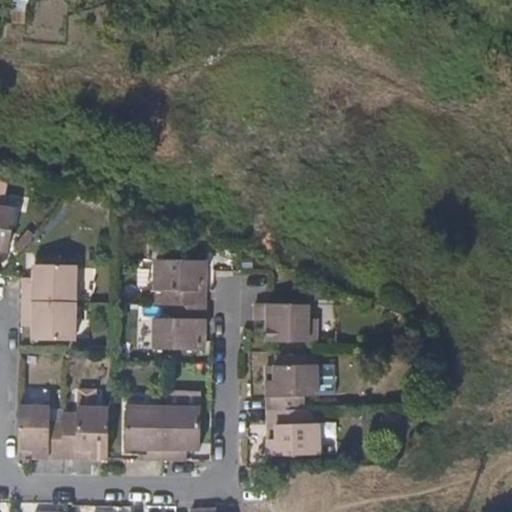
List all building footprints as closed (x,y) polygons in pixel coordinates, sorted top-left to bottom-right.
[(6,176),(0,175),(0,247),(8,249),(14,209),(0,206),(6,176)] [(163,287),(163,304),(171,304),(199,305),(199,277),(207,277),(207,260),(182,259),(156,259),(156,287),(163,287)] [(35,290),(23,289),(23,302),(76,303),(77,268),(35,267),(35,281),(35,290)] [(207,305),(207,277),(199,277),(199,305),(207,305)] [(35,281),(23,279),(23,289),(35,290),(35,281)] [(75,338),(76,303),(23,302),(23,317),(34,317),(34,326),(34,337),(75,338)] [(309,304),(256,302),(255,318),(266,318),(266,342),(316,343),(316,318),(309,318),(309,304)] [(199,305),(171,304),(171,316),(155,316),(155,347),(198,348),(198,332),(207,332),(207,305),(199,305)] [(34,317),(23,317),(23,326),(34,326),(34,317)] [(198,332),(198,348),(206,348),(207,332),(198,332)] [(266,383),(267,412),(276,411),(303,410),(303,399),(318,398),(317,366),(274,367),(275,383),(266,383)] [(266,367),(266,383),(275,383),(274,367),(266,367)] [(49,420),(49,405),(18,404),(17,448),(32,448),(32,456),(63,456),(63,449),(63,421),(49,420)] [(63,414),(64,406),(49,405),(49,420),(63,421),(63,414)] [(164,458),(164,405),(129,405),(129,448),(140,448),(150,448),(150,457),(164,458)] [(199,406),(164,405),(164,458),(178,458),(178,448),(186,448),(199,448),(199,406)] [(107,457),(108,407),(78,406),(78,414),(63,414),(63,421),(63,449),(90,448),(91,456),(107,457)] [(311,424),(310,410),(303,410),(276,411),(277,438),(267,438),(268,456),(320,455),(318,424),(311,424)] [(276,411),(267,412),(267,438),(277,438),(276,411)] [(32,448),(17,448),(17,455),(32,456),(32,448)] [(63,456),(91,456),(90,448),(63,449),(63,456)] [(140,448),(140,457),(150,457),(150,448),(140,448)]
